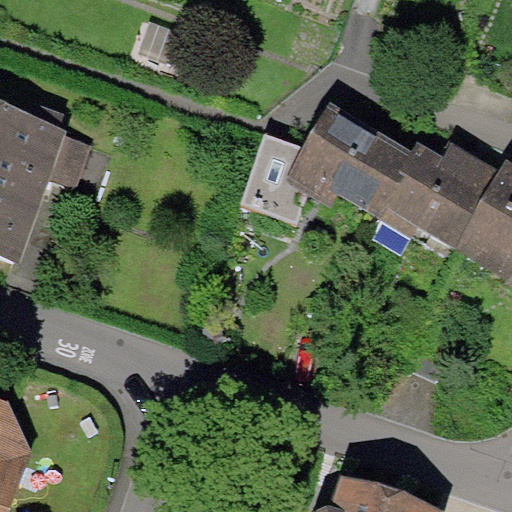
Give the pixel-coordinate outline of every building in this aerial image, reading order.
[(384,203),(414,153),(330,103),(302,147),(265,134),(239,204),(297,223),(307,194),(329,206),(338,193),(383,220),(391,207),(384,203)] [(0,120),(0,266),(22,274),(69,145),(0,120)] [(454,247),(500,172),(452,143),(444,156),(420,142),(414,153),(384,203),(391,207),(383,220),(412,237),(418,226),(454,247)] [(511,162),(506,159),(500,172),(454,247),(508,277),(506,282),(511,285),(511,162)] [(0,511),(9,511),(31,446),(8,400),(0,397),(0,511)] [(413,511),(328,485),(319,511),(413,511)]
